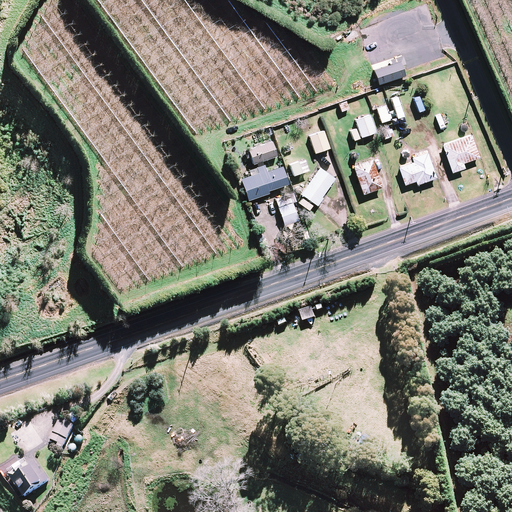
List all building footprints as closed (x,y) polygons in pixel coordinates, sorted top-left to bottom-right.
[(403,75),(398,61),(372,69),(377,84),(403,75)] [(374,132),(368,114),(354,119),(360,136),(374,132)] [(389,124),(380,127),(384,138),(393,135),(389,124)] [(328,147),(323,131),(308,136),(313,152),(328,147)] [(478,154),(471,133),(442,142),(451,170),(464,165),(462,160),(478,154)] [(251,164),(255,162),(256,166),(262,164),(261,160),(276,155),(271,140),(243,150),(246,158),(249,157),(251,164)] [(436,175),(427,150),(412,155),(413,159),(398,165),(404,182),(415,178),(416,182),(436,175)] [(307,170),(303,158),(288,163),(292,175),(307,170)] [(347,178),(355,175),(361,193),(380,186),(370,158),(364,161),(343,168),(347,178)] [(266,171),(263,165),(252,168),(254,173),(240,178),(247,199),(268,192),(267,190),(286,183),(281,166),(266,171)] [(321,197),(320,196),(333,178),(317,167),(303,188),(297,184),(294,189),(316,205),(321,197)] [(276,207),(292,202),(295,201),(292,192),(273,198),(276,207)] [(292,202),(276,207),(282,225),(298,220),(292,202)] [(317,319),(312,308),(301,312),(305,324),(317,319)] [(57,446),(57,447),(62,450),(66,440),(73,428),(59,421),(53,434),(52,434),(49,442),(57,446)] [(302,446),(294,454),(301,461),(309,453),(302,446)] [(48,481),(35,462),(28,466),(23,459),(6,471),(24,497),(48,481)]
